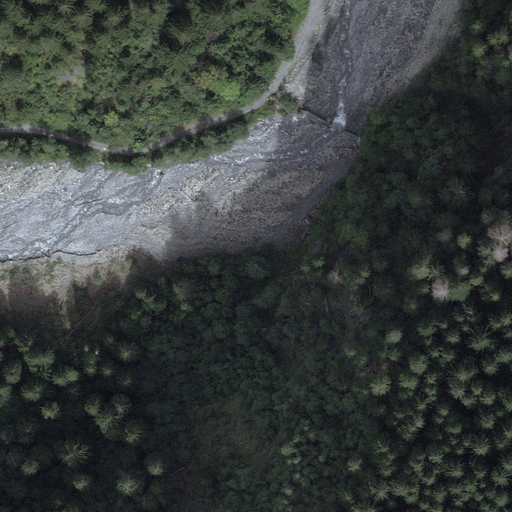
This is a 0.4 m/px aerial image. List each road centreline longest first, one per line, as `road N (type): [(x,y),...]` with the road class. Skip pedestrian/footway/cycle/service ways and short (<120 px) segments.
road 1 (track): [(317,0),(263,98),(157,145),(117,150),(42,130),(0,130)]
road 2 (track): [(376,511),(463,340),(511,275)]
